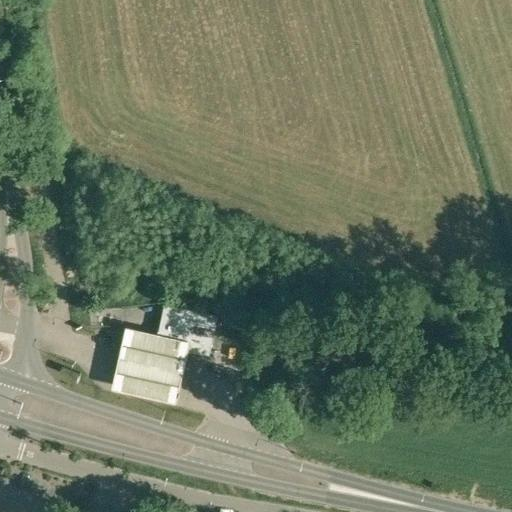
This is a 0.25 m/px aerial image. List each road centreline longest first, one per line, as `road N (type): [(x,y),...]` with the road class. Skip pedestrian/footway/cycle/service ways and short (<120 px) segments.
road 1 (primary): [(450,511),(11,380)]
road 2 (primary): [(0,416),(223,473),(422,511)]
road 3 (unclassified): [(261,511),(0,445)]
road 4 (tertiary): [(11,380),(25,297),(6,191)]
